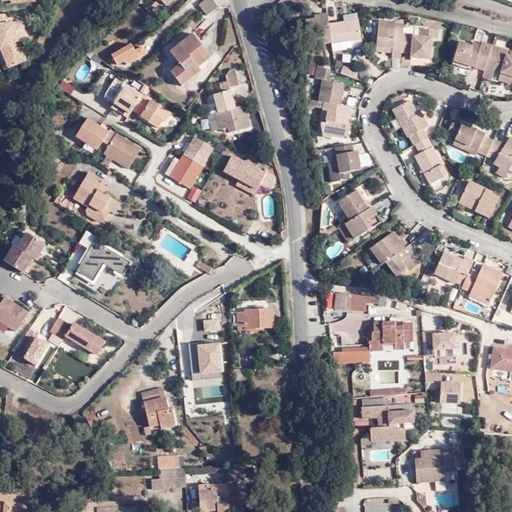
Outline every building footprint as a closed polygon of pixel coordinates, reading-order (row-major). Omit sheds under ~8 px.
[(204,0),(198,4),(202,10),(212,2),(210,0),(204,0)] [(212,2),(202,10),(205,15),(216,7),(216,6),(212,2)] [(0,41),(14,65),(28,58),(19,43),(19,41),(26,38),(22,31),(22,25),(6,25),(6,14),(0,14),(0,41)] [(333,44),(331,25),(331,22),(322,23),(322,21),(317,21),(307,23),(311,48),(333,44)] [(346,23),(331,25),(333,44),(334,46),(363,42),(361,22),(346,23)] [(395,50),(394,55),(394,59),(402,60),(403,54),(405,33),(406,26),(398,25),(397,24),(381,22),(378,48),(395,50)] [(192,30),(170,49),(179,61),(170,69),(181,83),(200,69),(197,65),(211,55),(192,30)] [(421,56),(421,60),(432,61),(435,40),(440,40),(440,31),(424,30),(423,38),(417,37),(417,35),(405,33),(403,54),(413,55),(421,56)] [(41,32),(38,45),(43,46),(46,34),(41,32)] [(120,58),(122,62),(141,51),(137,44),(130,48),(126,41),(107,52),(113,62),(120,58)] [(475,69),(487,73),(495,48),(484,44),(482,47),(476,45),(475,48),(461,43),(455,63),(475,69)] [(495,48),(487,73),(485,80),(494,82),(497,73),(502,75),(500,82),(511,85),(511,57),(510,57),(511,53),(495,48)] [(474,73),(475,69),(455,63),(454,67),(474,73)] [(325,82),(322,104),(333,105),(343,107),(346,86),(332,83),(334,73),(320,67),(318,81),(325,82)] [(345,67),(342,76),(357,80),(359,72),(345,67)] [(229,79),(231,86),(240,84),(236,68),(232,69),(230,71),(228,75),(229,79)] [(220,82),(223,92),(232,90),(231,86),(229,79),(220,82)] [(63,81),(59,88),(71,95),(75,88),(63,81)] [(124,110),(121,114),(129,119),(134,112),(142,116),(141,118),(160,129),(165,122),(167,123),(172,115),(142,98),(126,88),(115,104),(124,110)] [(217,113),(237,107),(235,100),(232,90),(223,92),(210,95),(208,99),(212,114),(217,113)] [(333,105),(322,104),(315,102),(313,102),(312,109),(326,111),(324,126),(326,139),(335,140),(335,138),(336,133),(351,136),(354,127),(346,125),(348,121),(351,122),(354,109),(343,107),(333,105)] [(413,140),(417,147),(431,140),(426,131),(431,129),(425,116),(420,118),(417,113),(412,103),(396,112),(411,141),(413,140)] [(112,109),(121,114),(124,110),(115,104),(112,109)] [(252,128),(246,105),(240,107),(237,107),(217,113),(222,129),(229,128),(231,133),(252,128)] [(212,114),(209,115),(213,131),(222,129),(217,113),(212,114)] [(105,143),(111,132),(89,120),(79,139),(100,152),(105,143)] [(480,155),(489,158),(495,143),(487,139),(488,136),(477,132),(476,134),(472,132),(473,129),(455,121),(450,135),(458,139),(455,146),(469,153),(472,148),(481,152),(480,155)] [(199,128),(192,124),(188,129),(196,134),(199,128)] [(105,143),(111,148),(111,147),(117,138),(119,134),(112,130),(111,132),(105,143)] [(136,145),(119,134),(117,138),(135,148),(136,145)] [(135,148),(117,138),(111,147),(111,148),(106,156),(108,158),(114,161),(131,171),(131,170),(143,150),(136,145),(135,148)] [(171,178),(189,190),(214,150),(196,138),(181,162),(175,158),(165,174),(171,178)] [(495,143),(489,158),(497,162),(496,166),(503,170),(500,175),(509,179),(511,172),(511,138),(507,146),(511,147),(511,149),(510,153),(505,150),(502,149),(505,144),(496,140),(495,143)] [(452,178),(431,140),(417,147),(422,157),(418,160),(434,189),(452,178)] [(43,144),(37,154),(46,160),(53,150),(43,144)] [(356,153),(355,147),(337,150),(338,157),(340,165),(335,165),(331,166),(335,184),(343,182),(342,175),(362,171),(360,160),(356,160),(355,153),(356,153)] [(480,155),(481,152),(472,148),(469,153),(479,158),(480,155)] [(59,155),(51,167),(58,172),(66,159),(59,155)] [(222,171),(238,180),(256,189),(259,185),(266,188),(273,176),(265,171),(263,173),(254,169),(258,162),(248,156),(243,165),(230,158),(222,171)] [(110,168),(114,161),(108,158),(104,164),(110,168)] [(102,206),(108,210),(115,199),(103,191),(98,188),(101,182),(102,181),(87,171),(71,196),(86,206),(88,203),(99,210),(102,206)] [(256,189),(238,180),(235,185),(254,195),(256,189)] [(98,188),(103,191),(106,185),(101,182),(98,188)] [(478,209),(476,213),(475,215),(489,222),(500,201),(492,196),(492,195),(470,184),(461,201),(478,209)] [(194,187),(188,199),(195,203),(201,191),(194,187)] [(272,196),(261,199),(267,217),(277,213),(272,196)] [(339,207),(350,225),(372,211),(368,205),(364,207),(357,196),(339,207)] [(115,199),(108,210),(113,213),(119,202),(115,199)] [(459,204),(476,213),(478,209),(461,201),(459,204)] [(102,219),(108,210),(102,206),(99,210),(88,203),(86,206),(85,208),(86,213),(96,220),(102,219)] [(372,211),(350,225),(346,227),(340,231),(351,247),(356,243),(370,235),(368,232),(371,231),(372,234),(380,229),(375,221),(377,220),(372,211)] [(327,232),(322,235),(326,240),(338,233),(336,229),(328,234),(327,232)] [(46,244),(26,230),(17,244),(34,256),(37,258),(46,244)] [(373,251),(384,267),(389,264),(409,249),(397,233),(373,251)] [(34,256),(17,244),(13,242),(3,258),(24,271),(34,256)] [(94,242),(76,272),(92,282),(103,264),(123,276),(130,264),(94,242)] [(409,249),(389,264),(401,283),(424,266),(419,260),(416,255),(418,253),(413,246),(409,249)] [(463,274),(470,277),(471,275),(476,263),(468,258),(466,262),(458,258),(456,262),(453,260),(453,258),(446,255),(438,274),(458,284),(463,274)] [(195,265),(210,274),(213,268),(198,260),(195,265)] [(471,275),(470,277),(465,289),(474,294),(494,303),(506,275),(486,266),(480,279),(471,275)] [(0,320),(16,332),(30,312),(5,294),(0,301),(0,320)] [(492,307),(494,303),(474,294),(472,297),(492,307)] [(349,312),(350,296),(341,296),(339,295),(338,312),(349,312)] [(349,312),(357,313),(359,297),(350,296),(349,312)] [(359,297),(357,313),(367,314),(367,304),(368,297),(359,297)] [(245,329),(266,328),(272,327),(271,309),(264,309),(244,309),(244,313),(236,313),(237,326),(245,326),(245,329)] [(313,336),(331,334),(329,318),(312,320),(313,336)] [(71,328),(57,320),(49,334),(62,342),(63,339),(95,358),(103,343),(72,325),(71,328)] [(205,321),(206,329),(220,328),(219,320),(205,321)] [(369,352),(377,352),(377,347),(395,347),(395,349),(404,349),(404,344),(413,343),(413,326),(403,326),(403,329),(395,329),(395,324),(375,324),(375,329),(374,333),(372,333),(372,342),(369,342),(369,348),(369,352)] [(457,347),(456,330),(423,332),(424,357),(435,356),(435,348),(457,347)] [(36,366),(50,343),(36,335),(22,357),(36,366)] [(193,381),(223,379),(221,341),(190,343),(193,381)] [(511,370),(511,350),(487,347),(484,367),(511,370)] [(355,348),(341,348),(341,356),(341,363),(355,363),(355,348)] [(355,348),(355,363),(369,363),(369,352),(369,348),(355,348)] [(232,369),(232,388),(248,387),(247,368),(232,369)] [(461,380),(440,380),(440,402),(461,403),(461,380)] [(223,385),(204,386),(205,396),(224,395),(223,385)] [(138,393),(141,403),(163,397),(160,388),(138,393)] [(404,390),(395,390),(384,391),(368,392),(368,398),(384,398),(396,397),(404,397),(404,390)] [(158,416),(167,414),(163,397),(141,403),(147,427),(157,424),(159,424),(158,416)] [(352,402),(336,402),(336,420),(352,420),(352,402)] [(408,406),(357,408),(358,420),(373,419),(373,429),(365,429),(366,439),(366,443),(400,442),(400,426),(409,425),(408,406)] [(173,423),(170,413),(167,414),(158,416),(159,424),(157,424),(158,427),(173,423)] [(449,433),(450,443),(458,442),(457,432),(449,433)] [(426,483),(425,476),(444,475),(444,473),(453,472),(452,449),(419,452),(420,459),(414,459),(416,483),(426,483)] [(158,471),(179,469),(178,456),(157,458),(158,471)] [(244,465),(235,465),(227,466),(227,467),(227,481),(244,480),(244,466),(244,465)] [(183,469),(179,469),(158,471),(159,479),(160,479),(160,481),(161,489),(185,487),(183,469)] [(160,479),(159,479),(152,480),(151,480),(152,490),(161,489),(160,481),(160,479)] [(213,491),(212,485),(198,486),(198,489),(198,511),(216,511),(229,511),(229,503),(235,503),(235,505),(246,505),(246,486),(228,487),(228,491),(228,498),(216,498),(216,493),(216,491),(213,491)] [(0,511),(18,511),(20,505),(7,503),(8,494),(0,492),(0,511)] [(424,494),(415,494),(416,500),(417,501),(418,501),(420,503),(421,504),(421,505),(422,506),(425,506),(424,494)] [(117,502),(95,502),(95,510),(95,511),(135,511),(136,508),(116,508),(117,502)]
